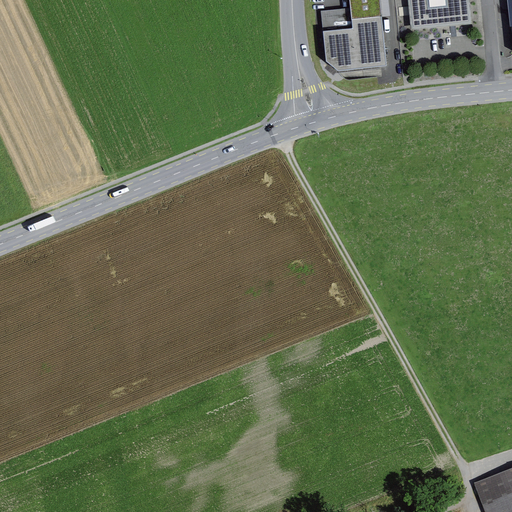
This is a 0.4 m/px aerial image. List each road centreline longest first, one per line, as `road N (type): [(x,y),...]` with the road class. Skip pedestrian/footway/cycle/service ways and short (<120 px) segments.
road 1 (track): [(281,132),(461,468)]
road 2 (unclassified): [(0,244),(315,122)]
road 3 (unclassified): [(315,122),(511,90)]
road 4 (unclassified): [(315,122),(296,56),(292,0)]
